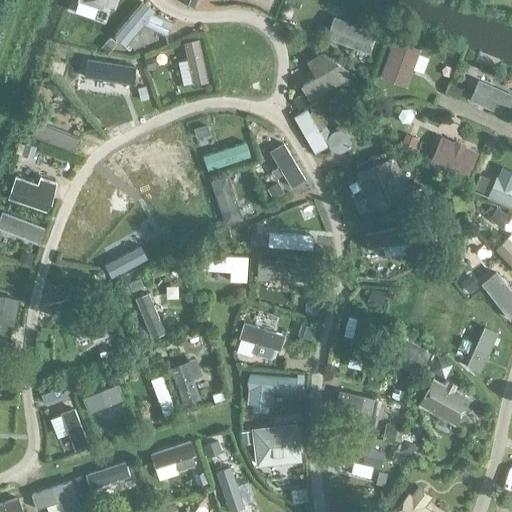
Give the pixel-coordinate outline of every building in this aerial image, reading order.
[(76,0),(96,7),(100,8),(103,0),(76,0)] [(195,0),(182,0),(181,4),(193,8),(195,0)] [(287,0),(286,4),(299,9),(301,0),(287,0)] [(142,3),(115,35),(126,44),(143,25),(165,35),(171,21),(153,13),(153,12),(145,5),(142,3)] [(327,17),(318,39),(359,55),(368,33),(327,17)] [(109,37),(101,47),(107,53),(116,43),(109,37)] [(396,40),(382,77),(407,86),(413,70),(418,56),(418,55),(420,49),(396,40)] [(314,76),(301,85),(310,100),(355,74),(321,52),(306,61),(314,76)] [(150,57),(144,60),(148,71),(155,68),(150,57)] [(212,77),(263,78),(263,63),(213,62),(212,77)] [(97,127),(142,111),(130,77),(100,87),(106,104),(91,109),(97,127)] [(504,119),(511,101),(511,96),(470,77),(460,98),(504,119)] [(449,85),(446,94),(457,99),(461,90),(449,85)] [(303,93),(291,100),(296,110),(309,103),(303,93)] [(307,107),(294,114),(314,148),(316,152),(329,144),(330,145),(331,147),(332,148),(333,150),(335,150),(337,151),(339,151),(341,151),(342,151),(344,151),(346,150),(347,149),(349,147),(350,146),(351,144),(351,142),(351,140),(351,138),(351,136),(350,135),(349,133),(348,132),(346,131),(344,130),(343,129),(341,129),(339,129),(337,129),(335,130),(334,131),(333,131),(332,131),(331,132),(330,132),(330,133),(325,124),(319,128),(309,111),(307,107)] [(32,120),(28,134),(75,148),(79,134),(32,120)] [(196,138),(209,135),(207,125),(193,128),(196,138)] [(137,155),(170,140),(165,129),(132,144),(137,155)] [(405,134),(402,143),(413,147),(417,138),(405,134)] [(440,137),(429,164),(465,179),(475,157),(477,153),(440,137)] [(201,152),(206,170),(250,157),(244,139),(201,152)] [(285,188),(303,179),(284,141),(266,149),(285,188)] [(155,161),(175,154),(171,143),(151,150),(155,161)] [(26,144),(23,154),(32,157),(35,147),(26,144)] [(406,195),(389,152),(385,152),(358,163),(355,166),(361,179),(360,179),(358,183),(362,192),(366,194),(367,194),(373,208),(406,195)] [(496,176),(486,197),(511,208),(511,171),(501,167),(497,176),(496,176)] [(480,173),(475,187),(483,191),(489,177),(480,173)] [(15,176),(7,198),(46,211),(56,182),(40,176),(38,184),(15,176)] [(103,194),(92,182),(82,192),(123,236),(154,208),(124,176),(103,194)] [(219,217),(233,215),(228,180),(214,182),(219,217)] [(277,181),(267,186),(273,196),(283,191),(277,181)] [(471,191),(452,194),(455,209),(475,206),(471,191)] [(496,207),(488,218),(500,226),(508,215),(496,207)] [(83,209),(70,223),(102,252),(115,238),(83,209)] [(0,230),(37,244),(43,226),(0,210),(0,230)] [(409,223),(365,230),(368,246),(384,243),(398,241),(399,250),(404,253),(408,253),(411,249),(410,240),(413,239),(409,223)] [(229,228),(218,230),(221,242),(232,239),(229,228)] [(173,239),(169,230),(162,234),(166,242),(173,239)] [(251,231),(250,244),(259,245),(260,232),(251,231)] [(307,248),(308,233),(263,232),(262,246),(307,248)] [(511,235),(510,233),(496,248),(511,265),(511,235)] [(35,254),(24,250),(20,260),(32,263),(35,254)] [(195,250),(183,254),(185,262),(197,259),(195,250)] [(0,258),(0,276),(19,284),(25,268),(0,258)] [(258,259),(256,277),(273,279),(319,282),(321,265),(275,261),(258,259)] [(511,285),(498,267),(481,280),(509,316),(511,314),(511,285)] [(471,273),(461,281),(469,291),(479,284),(471,273)] [(140,277),(128,282),(131,290),(144,286),(140,277)] [(263,295),(278,300),(282,289),(267,284),(263,295)] [(370,290),(367,301),(381,305),(384,294),(370,290)] [(103,291),(92,294),(95,305),(106,302),(103,291)] [(431,335),(445,340),(462,301),(448,295),(446,298),(434,293),(429,305),(438,308),(439,306),(443,306),(431,335)] [(0,294),(0,323),(13,325),(19,298),(0,294)] [(308,303),(307,314),(320,315),(320,304),(308,303)] [(79,339),(123,323),(118,307),(73,323),(79,339)] [(243,322),(238,338),(239,338),(256,344),(253,352),(269,357),(272,349),(280,351),(284,336),(243,322)] [(302,323),(299,334),(310,337),(313,326),(302,323)] [(483,323),(467,362),(481,368),(497,330),(483,323)] [(415,362),(421,348),(388,333),(382,348),(415,362)] [(160,354),(151,358),(155,365),(163,362),(160,354)] [(481,395),(490,386),(465,361),(456,370),(481,395)] [(168,368),(181,403),(193,398),(180,363),(168,368)] [(125,371),(116,374),(119,384),(128,381),(125,371)] [(149,374),(155,408),(167,405),(161,372),(149,374)] [(249,389),(248,402),(270,404),(271,390),(296,392),(296,391),(304,391),(305,374),(297,374),(297,377),(249,374),(248,388),(249,388),(249,389)] [(433,379),(419,404),(454,424),(468,398),(455,391),(447,386),(433,379)] [(115,385),(80,394),(84,411),(119,401),(115,385)] [(56,397),(53,389),(41,393),(43,401),(56,397)] [(393,390),(391,399),(401,401),(403,392),(393,390)] [(340,392),(336,408),(339,409),(359,413),(356,424),(356,425),(372,429),(374,417),(371,416),(375,400),(340,392)] [(43,427),(75,417),(70,402),(38,412),(43,427)] [(387,423),(383,441),(394,443),(397,425),(387,423)] [(294,424),(240,431),(242,444),(254,442),(257,464),(299,459),(294,424)] [(134,426),(126,429),(129,436),(137,433),(134,426)] [(371,480),(372,439),(356,438),(355,460),(336,460),(336,480),(371,480)] [(403,438),(399,450),(412,454),(416,443),(403,438)] [(218,441),(203,446),(207,457),(222,452),(218,441)] [(190,442),(151,455),(155,469),(175,462),(178,470),(194,465),(191,457),(195,456),(190,442)] [(129,463),(86,475),(93,498),(135,486),(129,463)] [(203,474),(194,477),(196,486),(206,483),(203,474)] [(72,480),(31,494),(37,509),(46,506),(61,501),(64,511),(74,511),(82,510),(72,480)] [(250,511),(247,494),(239,496),(236,480),(216,485),(221,511),(250,511)] [(305,489),(293,490),(295,503),(306,502),(305,489)] [(143,493),(133,496),(136,504),(145,501),(143,493)] [(0,498),(0,511),(4,511),(21,509),(18,494),(0,498)] [(407,495),(394,511),(428,511),(423,507),(410,498),(407,495)] [(511,511),(511,505),(490,497),(484,511),(511,511)]
